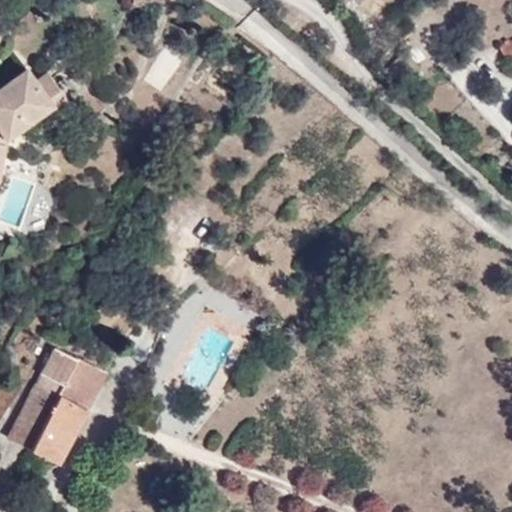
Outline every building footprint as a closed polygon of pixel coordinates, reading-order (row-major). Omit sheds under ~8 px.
[(511,38),(499,45),(506,58),(511,54),(511,38)] [(398,86),(421,65),(406,49),(383,70),(398,86)] [(69,113),(45,76),(31,84),(25,74),(0,93),(0,150),(51,112),(56,120),(69,113)] [(292,213),(303,203),(297,196),(287,206),(292,213)] [(32,449),(57,463),(85,409),(105,371),(82,358),(56,347),(37,383),(30,396),(52,407),(32,449)] [(0,386),(0,414),(20,383),(6,375),(0,386)] [(228,392),(232,397),(243,387),(238,382),(228,392)] [(32,449),(52,407),(30,396),(9,437),(32,449)]
